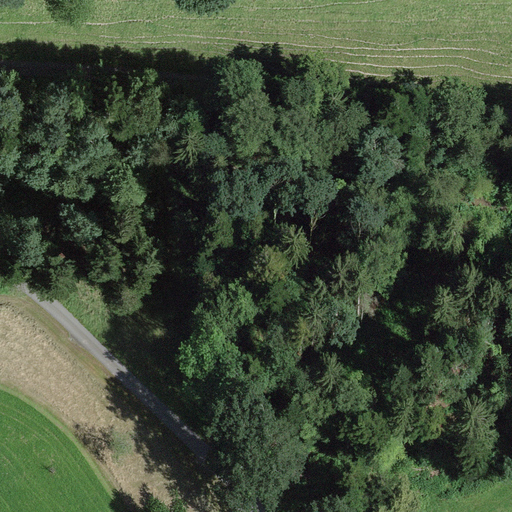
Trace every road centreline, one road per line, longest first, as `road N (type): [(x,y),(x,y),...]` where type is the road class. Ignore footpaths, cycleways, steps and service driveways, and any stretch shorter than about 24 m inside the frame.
road 1 (unclassified): [(511,123),(0,73)]
road 2 (unclassified): [(265,511),(237,476),(0,267)]
